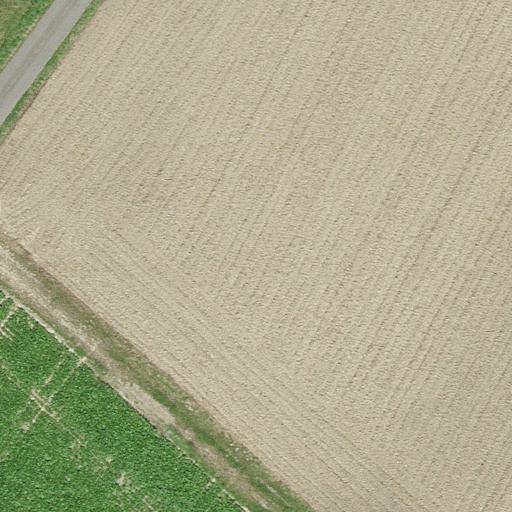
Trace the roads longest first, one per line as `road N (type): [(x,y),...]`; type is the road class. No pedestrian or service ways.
road 1 (track): [(0,287),(263,511)]
road 2 (track): [(103,0),(0,136)]
